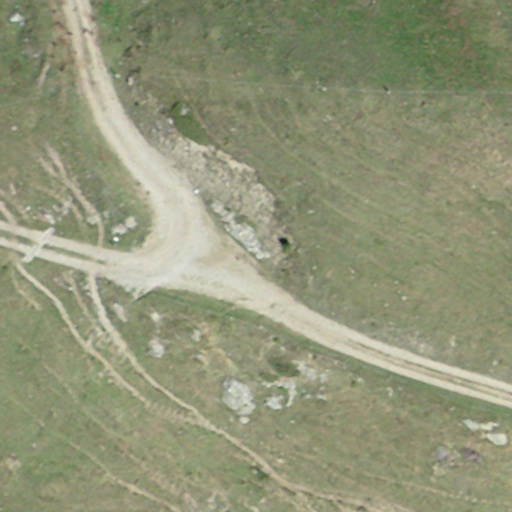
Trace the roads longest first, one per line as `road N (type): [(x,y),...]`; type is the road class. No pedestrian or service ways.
road 1 (track): [(170,269),(324,337),(511,401)]
road 2 (track): [(170,269),(177,241),(165,199),(100,89),(69,0)]
road 3 (track): [(0,238),(88,268),(170,269)]
